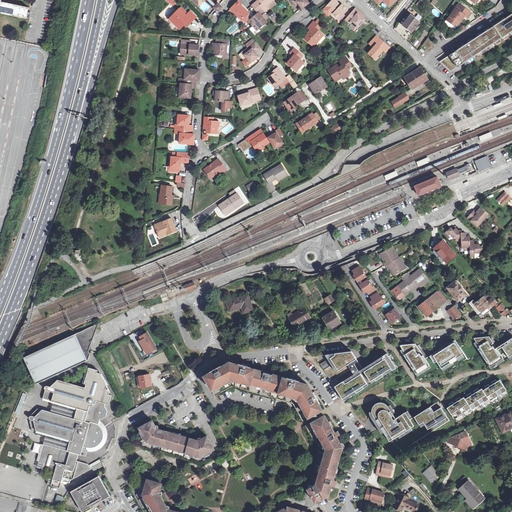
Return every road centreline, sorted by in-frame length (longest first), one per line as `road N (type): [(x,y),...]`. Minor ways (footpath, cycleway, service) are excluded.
road 1 (trunk): [(90,0),(39,196),(0,305)]
road 2 (residential): [(199,238),(320,178),(362,141),(453,90)]
road 3 (residential): [(511,325),(295,349)]
road 4 (unclassified): [(317,244),(359,155),(463,108)]
road 5 (trunk): [(0,336),(66,147)]
road 6 (residential): [(351,511),(362,441),(295,349)]
road 7 (residential): [(199,238),(186,212),(192,165),(204,152),(197,138),(203,77)]
road 8 (trunk): [(66,147),(116,0)]
road 9 (trunk): [(66,147),(102,0)]
road 10 (residential): [(318,0),(246,75),(203,77)]
road 11 (residential): [(453,90),(354,0)]
road 12 (residential): [(511,171),(402,230)]
